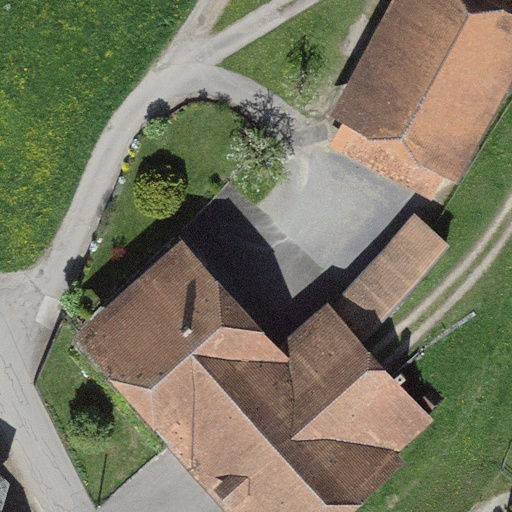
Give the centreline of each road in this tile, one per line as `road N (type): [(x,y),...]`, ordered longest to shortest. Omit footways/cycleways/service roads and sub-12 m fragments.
road 1 (track): [(23,405),(64,241),(132,116),(319,0)]
road 2 (track): [(168,88),(222,95),(278,116),(325,180)]
road 3 (tertiary): [(82,511),(0,358)]
road 4 (track): [(404,344),(489,270),(511,235)]
